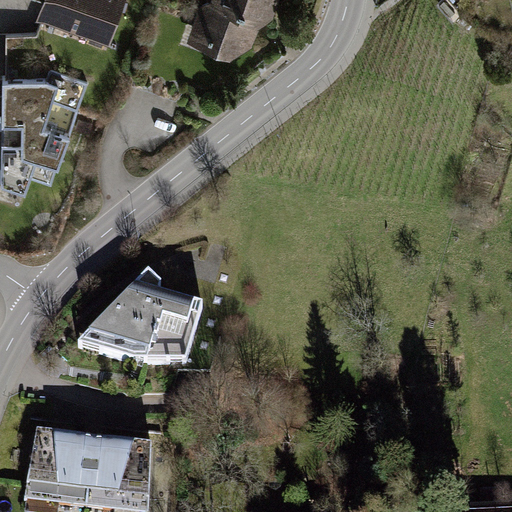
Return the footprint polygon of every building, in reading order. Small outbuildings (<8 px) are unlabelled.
[(129,3),(121,0),(46,0),(39,20),(111,48),(129,3)] [(219,0),(215,0),(206,5),(191,48),(234,56),(258,45),(266,20),(219,0)] [(219,0),(266,20),(278,13),(282,0),(219,0)] [(47,77),(5,75),(2,180),(26,189),(31,174),(51,181),(88,82),(50,68),(47,77)] [(154,273),(83,349),(194,360),(208,304),(164,292),(166,284),(154,273)] [(150,511),(157,442),(39,430),(30,511),(150,511)]
